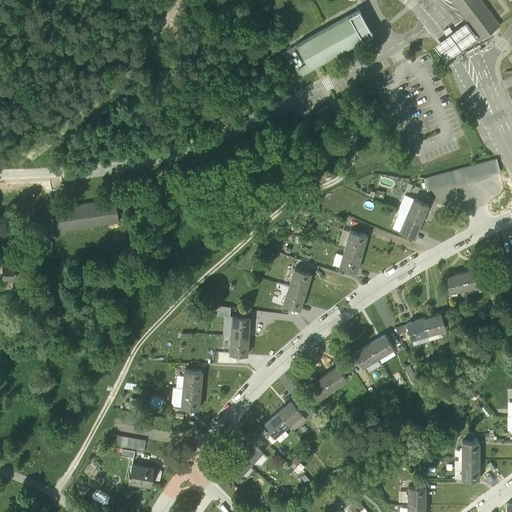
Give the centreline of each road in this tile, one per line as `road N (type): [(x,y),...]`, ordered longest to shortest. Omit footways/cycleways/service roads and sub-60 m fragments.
road 1 (unclassified): [(0,178),(127,166),(201,145),(275,114),(430,26)]
road 2 (residential): [(511,216),(441,250),(312,338),(215,435),(194,472)]
road 3 (residential): [(454,60),(511,169)]
